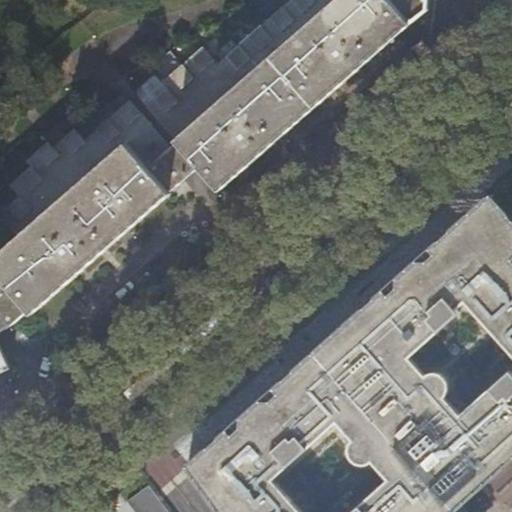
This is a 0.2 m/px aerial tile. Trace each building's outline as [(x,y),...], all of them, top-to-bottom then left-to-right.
[(139,108),(171,144),(336,0),(285,0),(211,65),(196,48),(154,84),(159,90),(139,108)] [(382,0),(336,0),(171,144),(192,168),(213,192),(293,123),(359,65),(405,25),(382,0)] [(382,0),(405,25),(421,42),(424,0),(428,0),(449,2),(449,7),(498,11),(498,0),(382,0)] [(165,193),(192,168),(171,144),(165,149),(123,101),(78,141),(68,130),(47,148),(42,143),(19,162),(25,168),(3,187),(13,198),(0,209),(0,226),(11,239),(122,145),(165,193)] [(166,194),(165,193),(122,145),(11,239),(0,249),(0,285),(23,311),(26,315),(122,232),(166,194)] [(236,417),(234,419),(234,429),(226,436),(222,430),(180,467),(212,511),(449,511),(495,471),(511,455),(511,268),(506,262),(511,257),(511,227),(484,196),(423,251),(428,256),(421,262),(411,262),(408,264),(412,267),(396,281),(393,278),(390,280),(390,290),(383,296),(378,291),(348,318),(298,362),(267,390),(272,395),(264,402),(254,401),(252,404),(254,407),(239,420),(236,417)] [(0,329),(5,327),(23,311),(0,285),(0,329)]
